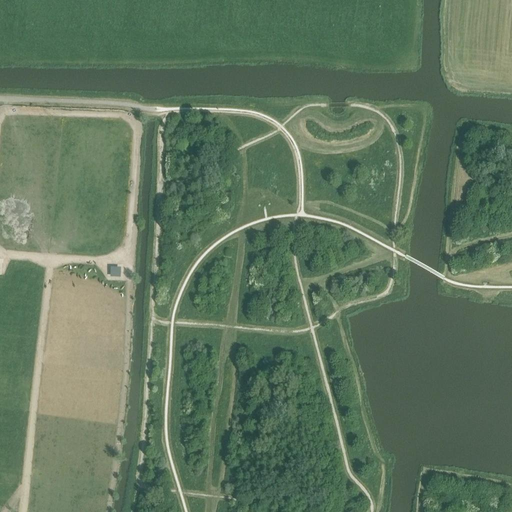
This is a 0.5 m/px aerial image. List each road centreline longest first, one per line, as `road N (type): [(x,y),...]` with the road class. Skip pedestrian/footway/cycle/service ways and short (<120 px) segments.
road 1 (unknown): [(314,333),(330,308),(384,294),(392,279),(401,165),(391,125),(356,105),(305,106),(282,126),(165,183),(152,320),(173,321)]
road 2 (unknown): [(152,320),(138,487)]
road 3 (unknown): [(135,511),(138,487),(234,499),(247,511)]
